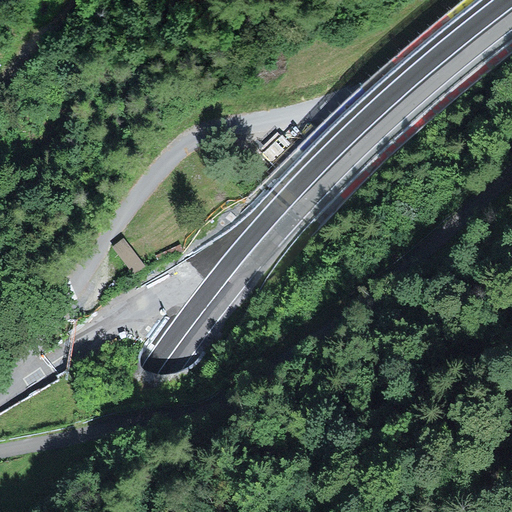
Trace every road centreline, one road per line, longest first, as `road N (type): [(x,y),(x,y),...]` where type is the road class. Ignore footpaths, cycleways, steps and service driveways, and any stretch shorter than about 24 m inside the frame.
road 1 (trunk): [(511,8),(375,122),(290,207),(165,361),(74,511)]
road 2 (unclassified): [(0,450),(226,402),(353,311),(511,174)]
